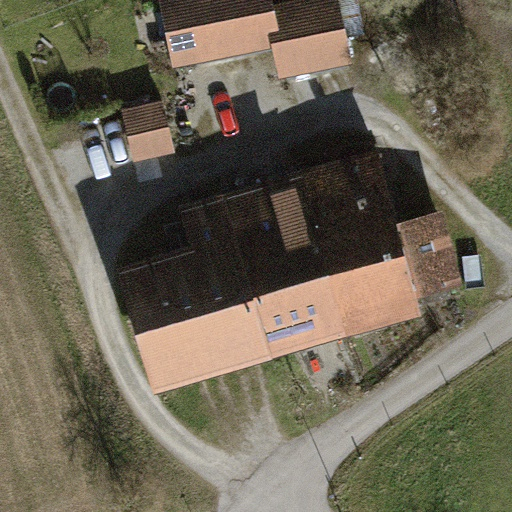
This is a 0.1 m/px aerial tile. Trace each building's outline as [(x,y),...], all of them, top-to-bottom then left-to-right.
[(277,0),(164,0),(178,69),(277,48),(274,35),(284,32),(279,6),(277,0)] [(344,0),(307,0),(279,6),(284,32),(274,35),(277,48),(283,80),(358,65),(344,0)] [(167,101),(126,111),(138,163),(179,154),(167,101)] [(308,173),(357,340),(432,319),(426,300),(470,288),(449,214),(406,226),(385,151),(308,173)] [(280,362),(357,340),(308,173),(231,195),(280,362)] [(196,250),(124,271),(160,397),(280,362),(231,195),(184,209),(196,250)]
